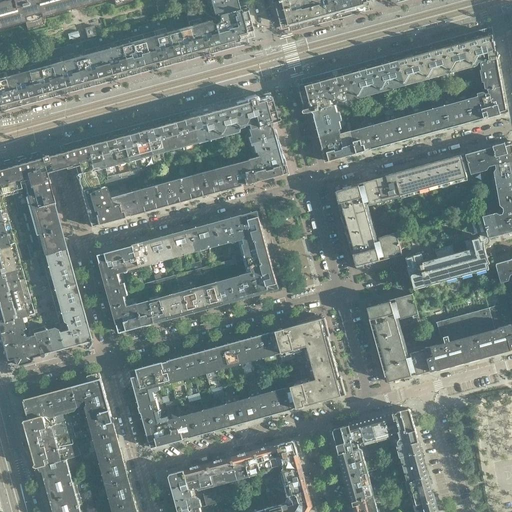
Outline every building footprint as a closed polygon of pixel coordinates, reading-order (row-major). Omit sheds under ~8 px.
[(77,7),(75,0),(3,0),(0,1),(0,28),(25,22),(27,29),(44,25),(42,17),(77,7)] [(252,32),(246,10),(245,5),(238,7),(235,0),(226,0),(213,4),(215,13),(219,15),(220,18),(219,21),(225,24),(229,23),(234,40),(231,41),(232,42),(246,38),(245,34),(252,32)] [(301,23),(296,5),(293,6),(293,7),(285,10),(282,0),(275,0),(282,24),(283,23),(284,25),(287,25),(290,25),(291,26),(301,23)] [(301,4),(303,0),(282,0),(285,10),(293,7),(293,6),(296,5),(301,4)] [(317,19),(311,0),(303,0),(301,4),(296,5),(301,23),(317,19)] [(328,16),(324,0),(311,0),(317,19),(328,16)] [(340,12),(336,0),(324,0),(328,16),(340,12)] [(356,8),(353,0),(336,0),(340,12),(356,8)] [(353,0),(356,8),(366,5),(366,6),(367,6),(368,6),(368,5),(369,5),(369,4),(369,3),(369,1),(372,0),(353,0)] [(219,46),(213,24),(207,21),(200,23),(208,49),(219,46)] [(234,40),(229,23),(225,24),(219,21),(217,24),(214,25),(213,24),(219,46),(232,42),(231,41),(234,40)] [(208,49),(200,23),(189,26),(196,52),(208,49)] [(95,35),(93,26),(85,29),(88,38),(95,35)] [(196,52),(189,26),(177,29),(184,55),(196,52)] [(184,55),(177,29),(166,32),(173,58),(184,55)] [(173,58),(166,32),(154,36),(161,62),(173,58)] [(497,59),(493,36),(492,33),(479,37),(485,61),(497,59)] [(150,65),(143,39),(142,35),(130,38),(131,42),(138,68),(150,65)] [(115,74),(108,48),(105,36),(93,39),(96,51),(104,77),(115,74)] [(161,62),(154,36),(143,39),(150,65),(161,62)] [(485,61),(479,37),(467,40),(474,64),(483,62),(485,61)] [(91,47),(90,40),(81,42),(83,49),(91,47)] [(474,64),(467,40),(456,43),(463,70),(475,67),(474,64)] [(85,55),(83,49),(81,42),(70,45),(73,58),(80,84),(92,81),(85,55)] [(138,68),(131,42),(120,45),(127,71),(138,68)] [(463,70),(456,43),(444,46),(451,73),(463,70)] [(127,71),(120,45),(108,48),(115,74),(127,71)] [(451,73),(444,46),(433,50),(440,76),(451,73)] [(69,87),(62,61),(58,48),(47,52),(47,53),(48,58),(53,57),(55,63),(50,64),(57,90),(69,87)] [(440,76),(433,50),(421,53),(428,79),(440,76)] [(104,77),(96,51),(85,55),(92,81),(104,77)] [(57,90),(50,64),(48,58),(47,53),(35,56),(37,60),(39,67),(46,93),(57,90)] [(428,79),(421,53),(409,56),(417,83),(428,79)] [(417,83),(409,56),(398,59),(405,86),(417,83)] [(80,84),(73,58),(62,61),(69,87),(80,84)] [(405,86),(398,59),(386,62),(393,89),(405,86)] [(499,73),(497,59),(485,61),(483,62),(484,69),(481,70),(482,76),(499,73)] [(46,93),(39,67),(37,60),(25,64),(27,70),(34,96),(46,93)] [(393,89),(386,62),(375,65),(382,92),(393,89)] [(382,92),(375,65),(363,68),(370,95),(382,92)] [(370,95),(363,68),(351,72),(359,98),(370,95)] [(34,96),(27,70),(15,74),(22,100),(34,96)] [(359,98),(351,72),(328,78),(336,105),(359,98)] [(502,86),(499,73),(482,76),(483,82),(486,81),(488,89),(502,86)] [(22,100),(15,74),(4,77),(11,103),(22,100)] [(0,105),(11,103),(4,77),(0,77),(0,105)] [(336,105),(328,78),(317,81),(324,108),(334,105),(336,105)] [(324,108),(317,81),(302,85),(300,89),(306,113),(308,114),(313,112),(313,111),(324,108)] [(507,112),(502,86),(488,89),(487,93),(489,94),(495,115),(507,112)] [(495,115),(489,94),(487,93),(477,96),(478,99),(483,118),(495,115)] [(276,121),(270,96),(267,95),(247,100),(252,117),(247,118),(248,121),(247,123),(246,123),(247,129),(270,123),(270,124),(276,122),(276,121)] [(483,118),(478,99),(466,102),(471,122),(483,118)] [(252,117),(247,100),(235,103),(241,124),(246,123),(247,123),(248,121),(247,118),(252,117)] [(471,122),(466,102),(455,106),(460,125),(471,122)] [(241,124),(235,103),(225,106),(224,107),(230,130),(231,130),(238,128),(237,125),(241,124)] [(337,117),(334,105),(324,108),(313,111),(313,112),(316,122),(337,117)] [(460,125),(455,106),(443,109),(448,128),(460,125)] [(230,130),(224,107),(212,110),(220,136),(232,133),(231,130),(230,130)] [(448,128),(443,109),(431,112),(437,131),(448,128)] [(220,136),(212,110),(201,113),(208,139),(220,136)] [(437,131),(431,112),(420,115),(425,134),(437,131)] [(208,139),(201,113),(189,116),(196,143),(208,139)] [(425,134),(420,115),(408,118),(414,138),(425,134)] [(196,143),(189,116),(178,119),(185,146),(196,143)] [(340,128),(337,117),(316,122),(319,134),(339,129),(340,128)] [(414,138),(408,118),(397,121),(402,141),(414,138)] [(185,146),(178,119),(166,122),(173,149),(185,146)] [(402,141),(397,121),(385,125),(390,144),(402,141)] [(173,149),(166,122),(154,126),(162,152),(173,149)] [(273,135),(270,124),(270,123),(247,129),(251,141),(273,135)] [(390,144),(385,125),(374,128),(379,147),(390,144)] [(162,152),(154,126),(143,129),(153,167),(165,164),(162,152)] [(379,147),(374,128),(362,131),(367,150),(379,147)] [(153,167),(143,129),(131,132),(142,171),(153,167)] [(340,143),(338,136),(340,133),(339,129),(319,134),(324,149),(333,147),(332,145),(340,143)] [(356,153),(350,134),(351,134),(350,131),(340,133),(338,136),(340,143),(344,157),(356,153)] [(362,131),(351,134),(350,134),(356,153),(367,150),(362,131)] [(142,171),(131,132),(120,135),(127,162),(130,174),(138,172),(142,171)] [(127,162),(120,135),(108,138),(117,170),(121,169),(120,164),(127,162)] [(276,146),(273,135),(251,141),(254,153),(256,152),(276,146)] [(117,170),(108,138),(97,141),(104,168),(105,173),(117,170)] [(104,168),(97,141),(85,145),(92,171),(104,168)] [(511,161),(511,141),(494,146),(498,164),(511,161)] [(344,157),(340,143),(332,145),(333,147),(324,149),(327,161),(344,157)] [(85,318),(50,192),(45,174),(54,172),(54,170),(61,168),(64,167),(65,169),(78,165),(78,168),(76,169),(77,173),(76,173),(76,174),(90,224),(91,226),(92,226),(126,217),(120,197),(109,200),(108,198),(95,201),(91,189),(95,188),(91,176),(87,177),(86,171),(90,170),(90,172),(92,171),(85,145),(65,150),(66,150),(60,152),(61,153),(57,154),(50,156),(49,155),(41,157),(41,156),(40,157),(13,164),(21,192),(29,190),(53,277),(37,281),(26,241),(10,245),(6,246),(7,252),(4,253),(6,258),(7,264),(10,263),(12,269),(16,268),(19,280),(23,291),(0,297),(0,339),(2,347),(21,341),(23,340),(26,338),(28,336),(45,332),(50,351),(78,344),(75,330),(70,331),(67,330),(65,323),(85,318)] [(232,151),(231,146),(219,149),(220,154),(232,151)] [(280,162),(276,146),(256,152),(257,157),(259,157),(261,165),(269,162),(269,165),(280,162)] [(498,164),(494,146),(480,150),(485,168),(496,165),(496,164),(498,164)] [(220,154),(219,149),(208,153),(209,157),(220,154)] [(485,168),(480,150),(466,154),(471,171),(485,168)] [(401,195),(467,177),(461,157),(462,157),(461,155),(386,175),(386,176),(377,179),(383,202),(402,196),(401,195)] [(264,178),(261,165),(259,157),(257,157),(247,159),(247,162),(248,162),(253,182),(264,178)] [(511,173),(511,161),(498,164),(496,164),(496,165),(498,176),(511,173)] [(248,162),(247,162),(236,165),(241,185),(253,182),(248,162)] [(283,173),(280,162),(269,165),(269,162),(261,165),(264,178),(283,173)] [(21,192),(13,164),(2,167),(9,195),(21,192)] [(241,185),(236,165),(224,169),(230,188),(241,185)] [(0,197),(9,195),(2,167),(0,167),(0,197)] [(230,188),(224,169),(213,172),(218,191),(230,188)] [(218,191),(213,172),(201,175),(207,194),(218,191)] [(511,185),(511,173),(498,176),(500,188),(511,185)] [(207,194),(201,175),(190,178),(195,197),(207,194)] [(118,188),(116,182),(115,178),(109,180),(112,189),(118,188)] [(195,197),(190,178),(178,181),(183,201),(195,197)] [(378,243),(367,204),(369,203),(370,205),(383,202),(377,179),(352,185),(352,186),(353,186),(353,187),(336,191),(338,197),(337,197),(336,197),(354,261),(355,260),(357,266),(357,265),(359,270),(364,268),(363,264),(373,261),(373,262),(373,263),(402,254),(397,234),(379,239),(380,242),(378,243)] [(183,201),(178,181),(167,185),(172,204),(183,201)] [(172,204),(167,185),(155,188),(160,207),(172,204)] [(511,198),(511,185),(500,188),(502,200),(511,198)] [(160,207),(155,188),(143,191),(149,210),(160,207)] [(149,210),(143,191),(132,194),(137,213),(149,210)] [(137,213),(132,194),(120,197),(126,217),(137,213)] [(511,210),(511,198),(502,200),(504,210),(507,211),(511,210)] [(511,231),(511,229),(507,211),(504,210),(504,211),(503,213),(496,215),(501,235),(511,231)] [(261,223),(257,211),(237,217),(241,231),(251,228),(250,226),(261,223)] [(501,235),(496,215),(484,218),(487,231),(489,238),(501,235)] [(241,231),(237,217),(226,220),(231,239),(232,242),(244,239),(241,231)] [(231,239),(226,220),(214,223),(220,242),(231,239)] [(220,242),(214,223),(203,226),(208,245),(220,242)] [(265,238),(261,223),(250,226),(251,228),(241,231),(244,239),(245,243),(245,244),(265,238)] [(208,245),(203,226),(191,229),(196,249),(208,245)] [(196,249),(191,229),(180,233),(185,252),(196,249)] [(489,268),(487,260),(490,259),(486,244),(487,244),(488,243),(488,242),(489,242),(489,241),(489,240),(489,239),(489,238),(487,231),(479,233),(480,237),(465,241),(467,250),(454,253),(452,245),(435,250),(437,258),(424,262),(421,253),(403,259),(411,290),(489,268)] [(185,252),(180,233),(168,236),(173,255),(185,252)] [(10,245),(8,239),(7,239),(5,234),(0,235),(0,247),(6,246),(10,245)] [(173,255),(168,236),(156,239),(162,258),(173,255)] [(268,250),(265,238),(245,244),(245,243),(243,244),(246,256),(268,250)] [(162,258),(156,239),(145,242),(150,261),(162,258)] [(409,246),(407,239),(400,241),(402,248),(409,246)] [(150,261),(145,242),(133,245),(139,265),(150,261)] [(139,265),(133,245),(122,248),(127,268),(139,265)] [(127,268),(122,248),(110,252),(114,267),(116,272),(118,273),(128,271),(127,268)] [(271,262),(268,250),(246,256),(249,268),(271,262)] [(114,267),(110,252),(98,255),(103,271),(114,267)] [(0,272),(12,269),(10,263),(7,264),(6,258),(0,260),(0,272)] [(511,260),(511,259),(496,263),(500,280),(510,277),(511,274),(511,273),(511,260)] [(226,266),(225,262),(213,265),(215,270),(226,266)] [(276,277),(271,262),(249,268),(246,269),(247,273),(253,272),(255,280),(264,277),(265,280),(276,277)] [(215,270),(213,265),(202,268),(203,273),(215,270)] [(119,276),(118,273),(116,272),(114,267),(103,271),(105,280),(119,276)] [(0,284),(19,280),(16,268),(12,269),(0,272),(0,284)] [(203,273),(202,268),(190,271),(192,276),(203,273)] [(259,294),(255,280),(253,272),(247,273),(241,275),(242,278),(247,297),(259,294)] [(126,289),(125,283),(121,284),(119,276),(105,280),(109,293),(126,289)] [(279,288),(276,277),(265,280),(264,277),(255,280),(259,294),(279,288)] [(242,278),(230,281),(236,300),(247,297),(242,278)] [(0,297),(23,291),(19,280),(0,284),(0,297)] [(236,300),(230,281),(219,284),(224,303),(236,300)] [(224,303),(219,284),(207,287),(212,307),(224,303)] [(212,307),(207,287),(196,290),(201,310),(212,307)] [(126,303),(124,296),(128,295),(126,289),(109,293),(113,307),(126,303)] [(201,310),(196,290),(184,294),(189,313),(201,310)] [(418,314),(413,294),(413,295),(413,294),(413,293),(393,299),(398,317),(400,317),(401,318),(418,314)] [(189,313),(184,294),(172,297),(178,316),(189,313)] [(178,316),(172,297),(161,300),(166,319),(178,316)] [(406,344),(398,317),(393,299),(383,301),(384,302),(374,305),(373,301),(367,302),(368,307),(369,313),(368,313),(379,352),(406,344)] [(166,319),(161,300),(149,303),(155,322),(166,319)] [(131,329),(126,308),(127,306),(126,303),(113,307),(120,332),(131,329)] [(143,326),(138,306),(137,303),(127,306),(126,308),(131,329),(143,326)] [(155,322),(149,303),(138,306),(143,326),(155,322)] [(511,349),(511,326),(506,306),(433,326),(435,332),(421,335),(425,349),(431,371),(511,349)] [(330,337),(325,317),(305,323),(311,342),(330,337)] [(91,340),(85,318),(65,323),(67,330),(70,331),(75,330),(78,344),(80,347),(81,348),(85,347),(87,347),(91,345),(91,344),(91,340)] [(311,342),(305,323),(288,327),(293,347),(311,342)] [(294,349),(293,347),(288,327),(271,332),(276,352),(277,354),(294,349)] [(50,351),(45,332),(28,336),(26,338),(23,340),(21,341),(2,347),(6,360),(12,358),(14,363),(17,365),(29,361),(31,358),(31,357),(50,351)] [(276,352),(271,332),(259,335),(264,355),(276,352)] [(264,355),(259,335),(247,338),(253,358),(264,355)] [(334,356),(329,341),(331,341),(330,337),(311,342),(293,347),(294,349),(299,366),(334,356)] [(253,358),(247,338),(236,342),(241,361),(253,358)] [(241,361),(236,342),(224,345),(229,364),(241,361)] [(414,376),(410,359),(409,357),(406,344),(379,352),(386,376),(387,376),(388,382),(405,377),(405,378),(414,376)] [(229,364),(224,345),(212,348),(218,368),(229,364)] [(218,368),(212,348),(201,351),(206,371),(218,368)] [(431,371),(425,349),(410,353),(411,357),(409,357),(410,359),(414,376),(431,371)] [(206,371),(201,351),(189,355),(194,374),(206,371)] [(194,374),(189,355),(177,358),(182,377),(194,374)] [(338,371),(337,368),(334,356),(299,366),(303,383),(304,385),(321,381),(341,375),(340,371),(338,371)] [(182,377),(177,358),(165,361),(171,380),(182,377)] [(171,380),(165,361),(154,364),(159,384),(171,380)] [(160,386),(159,384),(154,364),(142,367),(148,388),(150,389),(160,386)] [(148,388),(142,367),(130,371),(137,396),(150,392),(150,389),(148,388)] [(106,399),(100,374),(88,378),(89,382),(92,395),(88,396),(86,400),(87,404),(106,399)] [(346,394),(341,375),(321,381),(327,400),(346,394)] [(327,400),(321,381),(304,385),(309,405),(327,400)] [(86,400),(88,396),(92,395),(89,382),(60,390),(67,413),(73,411),(72,408),(78,407),(76,402),(86,400)] [(309,405),(304,385),(303,383),(286,387),(287,390),(292,409),(309,405)] [(236,392),(234,384),(223,387),(225,395),(236,392)] [(67,413),(60,390),(49,393),(54,413),(60,412),(60,415),(67,413)] [(292,409),(287,390),(275,393),(280,413),(292,409)] [(158,405),(156,399),(153,400),(150,392),(137,396),(141,409),(158,405)] [(57,424),(54,413),(49,393),(37,396),(42,415),(24,420),(28,432),(52,425),(53,426),(57,424)] [(280,413),(275,393),(263,397),(268,416),(280,413)] [(42,415),(37,396),(24,400),(27,411),(22,413),(24,420),(42,415)] [(268,416),(263,397),(251,400),(257,419),(268,416)] [(110,410),(106,399),(87,404),(90,415),(110,410)] [(257,419),(251,400),(240,403),(245,422),(257,419)] [(245,422),(240,403),(228,406),(233,425),(245,422)] [(158,419),(156,412),(160,411),(158,405),(141,409),(144,423),(158,419)] [(233,425),(228,406),(216,409),(222,429),(233,425)] [(222,429),(216,409),(205,413),(210,432),(222,429)] [(415,426),(410,410),(408,409),(395,412),(401,431),(415,426)] [(113,422),(110,410),(90,415),(92,421),(89,422),(91,428),(113,422)] [(401,431),(395,412),(383,415),(388,435),(389,435),(392,434),(391,433),(398,431),(401,431)] [(210,432),(205,413),(193,416),(198,435),(210,432)] [(388,435),(383,415),(371,419),(376,439),(385,437),(386,441),(377,443),(379,449),(392,446),(389,435),(388,435)] [(198,435),(193,416),(181,419),(187,438),(198,435)] [(163,445),(158,424),(159,422),(158,419),(144,423),(151,446),(151,448),(153,447),(163,445)] [(175,441),(170,422),(169,419),(159,422),(158,424),(163,445),(175,441)] [(187,438),(181,419),(170,422),(175,441),(187,438)] [(376,439),(371,419),(359,422),(365,443),(376,439)] [(116,433),(113,422),(91,428),(92,434),(95,433),(96,438),(116,433)] [(366,446),(365,443),(359,422),(346,425),(353,449),(359,447),(359,448),(366,446)] [(58,436),(57,430),(54,431),(53,426),(52,425),(28,432),(31,444),(58,436)] [(353,449),(346,425),(335,429),(333,431),(339,453),(353,449)] [(74,432),(73,426),(64,428),(66,434),(69,434),(74,432)] [(415,426),(401,431),(398,431),(399,437),(394,439),(396,444),(398,444),(418,438),(415,426)] [(77,443),(74,432),(69,434),(72,445),(77,443)] [(119,445),(116,433),(96,438),(98,444),(95,444),(97,451),(119,445)] [(59,448),(57,443),(60,442),(58,436),(31,444),(34,455),(59,448)] [(422,451),(418,438),(398,444),(401,456),(402,456),(422,451)] [(301,466),(295,442),(292,440),(279,444),(284,463),(284,465),(283,465),(284,467),(282,468),(283,471),(301,466)] [(81,455),(77,443),(72,445),(76,457),(81,455)] [(284,463),(279,444),(267,447),(273,468),(283,465),(284,465),(284,463)] [(122,457),(119,445),(97,451),(98,457),(101,456),(103,462),(122,457)] [(273,468),(267,447),(255,451),(260,471),(273,468)] [(364,459),(363,454),(361,455),(359,448),(359,447),(353,449),(339,453),(343,465),(364,459)] [(64,460),(62,453),(60,454),(59,448),(34,455),(37,467),(39,467),(42,466),(64,460)] [(260,471),(255,451),(243,454),(249,474),(260,471)] [(425,463),(422,451),(402,456),(405,468),(425,463)] [(249,474),(243,454),(232,457),(237,477),(249,474)] [(125,468),(122,457),(103,462),(106,474),(125,468)] [(237,477),(232,457),(184,470),(190,490),(191,490),(237,477)] [(366,472),(364,465),(366,464),(364,459),(343,465),(346,477),(366,472)] [(67,471),(64,460),(42,466),(45,478),(67,471)] [(428,474),(425,463),(405,468),(408,480),(428,474)] [(305,478),(301,466),(283,471),(281,473),(284,484),(305,478)] [(128,480),(125,468),(106,474),(109,485),(128,480)] [(190,490),(184,470),(171,474),(169,476),(176,501),(193,496),(191,490),(190,490)] [(71,483),(67,471),(45,478),(49,489),(71,483)] [(371,483),(370,478),(368,479),(366,472),(346,477),(349,489),(371,483)] [(431,486),(430,482),(428,474),(408,480),(412,492),(431,486)] [(308,490),(305,478),(284,484),(285,489),(287,488),(290,495),(291,495),(308,490)] [(132,492),(128,480),(109,485),(112,497),(132,492)] [(74,495),(71,483),(49,489),(52,501),(74,495)] [(372,496),(370,489),(372,488),(371,483),(349,489),(353,501),(372,496)] [(435,498),(431,486),(412,492),(415,504),(435,498)] [(242,494),(239,487),(228,490),(230,498),(242,494)] [(230,498),(228,490),(216,493),(218,501),(230,498)] [(308,511),(312,505),(308,490),(291,495),(293,504),(306,511),(308,511)] [(135,503),(132,492),(112,497),(115,508),(135,503)] [(218,501),(216,493),(204,497),(206,504),(218,501)] [(56,511),(77,506),(74,495),(52,501),(54,511),(56,511)] [(181,511),(200,507),(197,498),(194,496),(193,496),(176,501),(179,511),(181,511)] [(376,509),(372,496),(353,501),(355,511),(357,511),(366,510),(366,511),(376,509)] [(433,511),(438,511),(435,498),(415,504),(417,511),(433,511)] [(137,511),(135,503),(115,508),(116,511),(137,511)]
